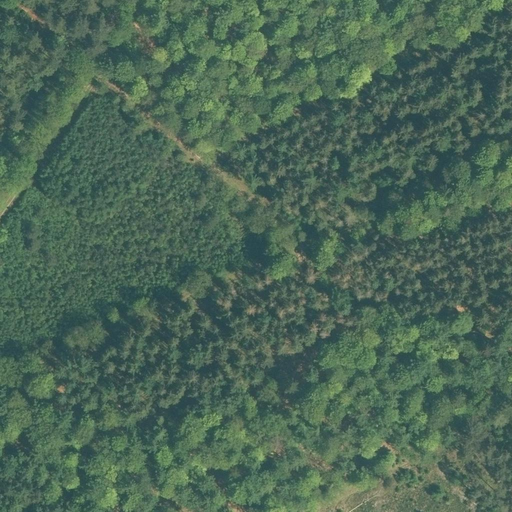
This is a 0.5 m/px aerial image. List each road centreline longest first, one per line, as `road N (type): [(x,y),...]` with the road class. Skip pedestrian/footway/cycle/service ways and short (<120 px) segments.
road 1 (track): [(511,496),(301,246),(98,67)]
road 2 (track): [(0,214),(98,67),(23,0)]
